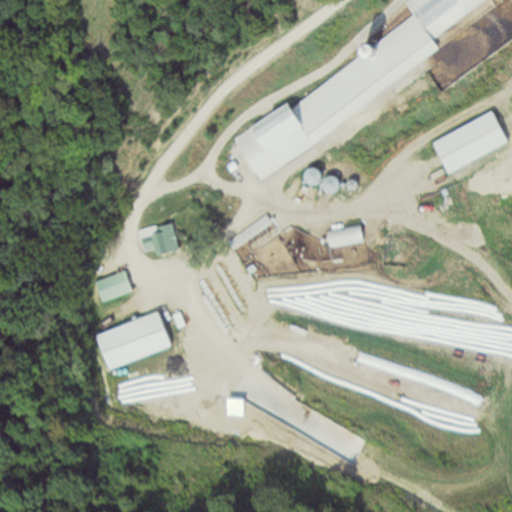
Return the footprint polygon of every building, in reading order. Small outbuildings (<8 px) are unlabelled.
[(410,0),(443,48),(468,31),(462,23),(495,0),(410,0)] [(250,79),(257,91),(275,80),(268,68),(250,79)] [(326,147),(301,102),(237,138),(262,183),(326,147)] [(511,148),(511,128),(505,112),(440,139),(454,173),(511,148)] [(142,230),(147,254),(160,251),(161,257),(186,252),(180,222),(142,230)] [(105,302),(138,292),(132,272),(100,281),(105,302)] [(113,369),(180,349),(170,313),(102,334),(113,369)]
